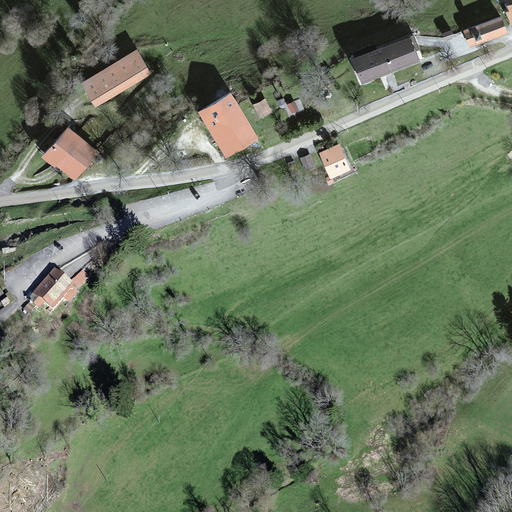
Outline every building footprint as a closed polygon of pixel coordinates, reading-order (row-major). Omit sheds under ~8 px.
[(511,20),(510,14),(475,28),(480,41),(511,28),(511,20)] [(415,31),(364,51),(374,76),(425,56),(415,31)] [(234,92),(204,107),(227,152),(257,137),(234,92)] [(269,99),(259,103),(263,114),(274,111),(269,99)] [(70,123),(45,152),(74,177),(99,148),(70,123)] [(342,141),(322,150),(337,181),(356,172),(342,141)] [(56,270),(30,298),(40,307),(45,302),(54,310),(65,298),(68,301),(88,279),(81,272),(70,283),(56,270)]
